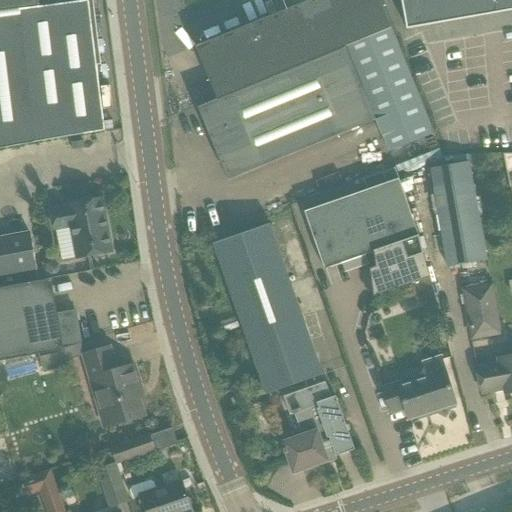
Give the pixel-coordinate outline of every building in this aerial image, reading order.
[(0,0),(0,148),(85,134),(104,131),(88,2),(39,7),(38,0),(0,0)] [(195,48),(217,100),(390,29),(378,0),(283,0),(287,10),(195,48)] [(511,0),(401,0),(406,28),(511,10),(511,0)] [(198,108),(227,181),(375,120),(395,167),(439,149),(390,29),(217,100),(198,108)] [(413,284),(420,304),(435,299),(418,236),(419,236),(399,179),(395,168),(382,173),(386,184),(356,194),(353,182),(303,200),(307,211),(304,212),(324,269),(373,252),(375,268),(369,270),(373,297),(413,284)] [(473,182),(434,189),(434,192),(447,267),(486,260),(473,185),(473,182)] [(71,227),(77,259),(94,255),(96,258),(105,256),(106,253),(111,252),(101,200),(67,206),(67,208),(50,211),(54,230),(71,227)] [(212,244),(265,395),(323,375),(270,224),(212,244)] [(0,288),(39,282),(30,231),(0,236),(0,288)] [(45,260),(42,265),(44,271),(50,275),(56,274),(59,270),(59,264),(51,259),(45,260)] [(0,361),(62,350),(62,347),(80,344),(81,343),(75,311),(55,315),(49,280),(39,282),(0,288),(0,361)] [(469,319),(473,339),(499,334),(491,286),(464,291),(469,319)] [(90,353),(83,355),(104,428),(125,422),(144,417),(139,398),(136,389),(141,388),(134,365),(116,370),(110,347),(90,353)] [(62,350),(39,357),(42,369),(43,372),(67,365),(66,362),(62,350)] [(504,389),(505,394),(511,392),(511,354),(496,358),(497,362),(476,367),(482,394),(504,389)] [(398,383),(381,389),(383,394),(389,414),(405,409),(408,419),(455,404),(449,385),(446,374),(428,379),(399,388),(398,383)] [(229,378),(220,381),(223,390),(232,387),(229,378)] [(286,453),(293,473),(327,461),(324,454),(333,451),(335,457),(354,450),(348,431),(336,397),(331,399),(325,382),(284,397),(291,415),(302,411),(310,434),(283,443),(285,449),(282,450),(283,454),(286,453)] [(111,449),(110,449),(111,452),(112,452),(112,453),(114,460),(116,464),(120,463),(155,451),(155,450),(152,441),(150,436),(150,435),(144,437),(127,443),(111,449)] [(92,437),(85,440),(88,451),(96,449),(92,437)] [(96,471),(109,508),(128,501),(116,464),(96,471)] [(40,492),(46,511),(65,511),(50,470),(22,480),(28,496),(40,492)] [(191,511),(181,481),(156,489),(154,483),(150,480),(131,487),(130,491),(132,499),(140,496),(145,511),(191,511)] [(66,500),(65,504),(68,507),(71,507),(75,505),(75,501),(72,498),(69,498),(66,500)]
